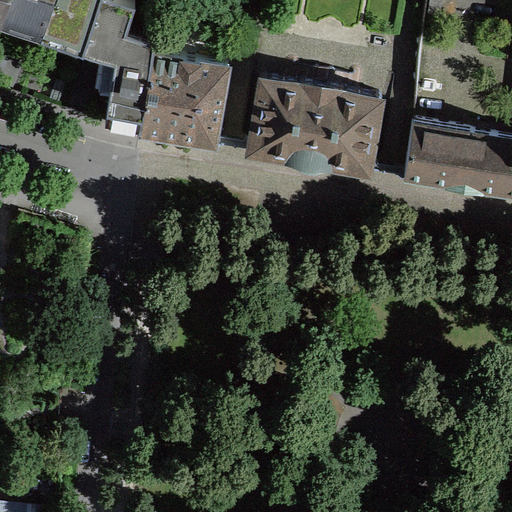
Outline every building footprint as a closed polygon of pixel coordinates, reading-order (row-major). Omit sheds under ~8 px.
[(3,0),(0,12),(0,16),(7,19),(40,30),(50,0),(3,0)] [(96,0),(50,0),(40,30),(47,32),(82,43),(96,0)] [(126,22),(133,0),(96,0),(82,43),(115,53),(105,119),(114,120),(139,125),(151,45),(153,31),(126,22)] [(214,138),(228,57),(151,45),(139,125),(172,131),(214,138)] [(343,84),(343,82),(264,69),(262,71),(250,144),(251,145),(287,151),(287,153),(291,153),(306,159),(327,158),(326,159),(330,160),(331,158),(366,165),(368,164),(381,91),(379,89),(343,84)] [(511,129),(413,116),(405,171),(468,180),(511,186),(511,129)]
